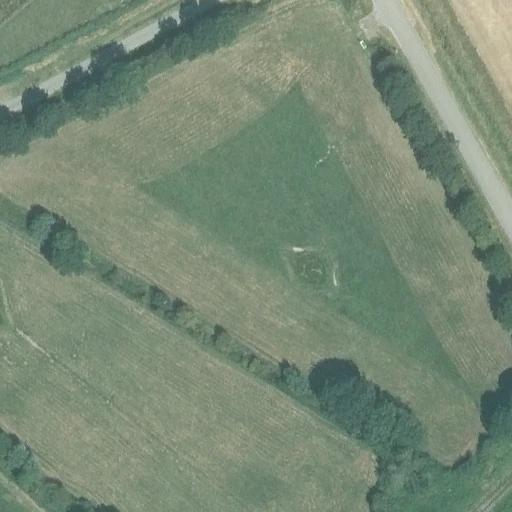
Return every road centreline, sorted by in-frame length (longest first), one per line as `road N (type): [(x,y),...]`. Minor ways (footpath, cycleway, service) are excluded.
road 1 (tertiary): [(511,228),(379,0)]
road 2 (unclassified): [(0,115),(210,0)]
